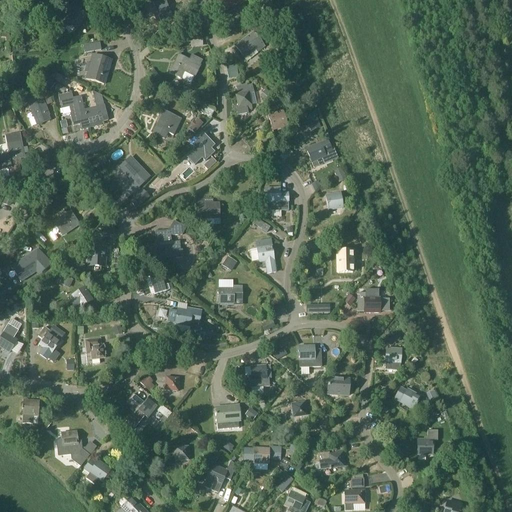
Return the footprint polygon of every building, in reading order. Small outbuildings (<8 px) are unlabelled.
[(165,0),(155,0),(153,1),(162,22),(172,17),(165,0)] [(237,1),(239,0),(218,0),(226,11),(228,14),(236,10),(233,6),(238,3),(237,1)] [(270,10),(272,9),(268,0),(259,0),(257,1),(262,13),(265,12),(270,10)] [(86,17),(73,5),(66,13),(70,16),(65,22),(74,31),(86,17)] [(45,13),(41,8),(34,14),(39,19),(45,13)] [(43,23),(47,20),(43,15),(39,19),(43,23)] [(261,23),(252,25),(253,33),(235,47),(244,59),(256,50),(257,52),(265,46),(255,33),(263,31),(261,23)] [(100,44),(83,47),(85,54),(101,51),(100,44)] [(111,61),(99,58),(93,56),(90,64),(88,64),(85,72),(88,73),(86,80),(92,81),(92,82),(104,85),(111,61)] [(200,67),(178,56),(169,73),(181,79),(182,77),(183,78),(185,74),(186,74),(188,71),(196,74),(200,67)] [(237,71),(228,72),(229,80),(238,79),(237,71)] [(56,75),(49,78),(59,84),(63,79),(56,75)] [(47,79),(42,84),(50,91),(55,85),(47,79)] [(62,94),(65,89),(56,84),(53,89),(62,94)] [(193,92),(184,87),(180,95),(189,100),(193,92)] [(15,102),(28,97),(25,90),(13,95),(15,102)] [(266,90),(260,97),(267,102),(272,95),(266,90)] [(238,96),(236,96),(238,107),(236,108),(237,115),(248,113),(246,107),(252,106),(249,94),(248,94),(238,96)] [(86,114),(85,111),(81,97),(72,100),(71,95),(59,98),(62,109),(69,107),(71,114),(74,126),(79,125),(81,131),(89,129),(85,114),(86,114)] [(50,120),(41,97),(27,103),(33,118),(29,119),(32,127),(50,120)] [(211,117),(213,113),(214,111),(198,104),(195,110),(211,118),(211,117)] [(96,108),(85,111),(86,114),(85,114),(89,129),(94,127),(93,124),(107,121),(104,106),(96,108)] [(306,119),(311,132),(321,128),(317,117),(318,117),(315,110),(310,116),(306,119)] [(182,120),(164,111),(156,128),(174,136),(182,120)] [(283,113),(268,117),(272,131),(287,127),(283,113)] [(194,134),(203,124),(197,120),(195,122),(194,121),(190,126),(191,127),(189,130),(194,134)] [(180,140),(188,145),(194,139),(185,133),(180,140)] [(0,154),(0,162),(24,158),(23,155),(28,154),(27,148),(22,149),(20,143),(19,135),(5,138),(7,146),(8,153),(0,154)] [(205,162),(214,153),(211,149),(214,146),(204,135),(192,146),(195,149),(186,158),(194,166),(202,159),(205,162)] [(335,150),(332,151),(328,141),(306,150),(311,163),(325,158),(327,162),(330,161),(333,168),(341,165),(335,150)] [(24,158),(6,162),(0,162),(0,178),(0,179),(9,177),(23,175),(20,159),(24,158)] [(137,167),(130,159),(123,165),(119,168),(131,181),(123,188),(130,195),(149,178),(138,166),(137,167)] [(341,168),(334,171),(338,183),(346,179),(341,168)] [(158,176),(151,183),(159,190),(165,183),(158,176)] [(156,190),(150,183),(139,195),(145,201),(156,190)] [(288,194),(280,195),(279,189),(265,190),(265,204),(280,204),(280,208),(288,207),(288,194)] [(342,194),(325,197),(328,211),(344,208),(342,194)] [(5,198),(2,204),(10,207),(12,201),(5,198)] [(219,220),(219,205),(213,205),(213,199),(197,199),(197,215),(204,214),(204,220),(219,220)] [(80,224),(70,211),(53,223),(63,237),(80,224)] [(270,228),(259,221),(255,219),(252,224),(256,226),(262,230),(267,233),(270,229),(270,228)] [(109,233),(109,222),(106,222),(104,225),(101,225),(101,227),(96,232),(96,234),(99,234),(109,233)] [(180,242),(171,243),(170,231),(155,232),(156,250),(165,249),(166,258),(175,257),(175,259),(183,258),(182,251),(180,251),(180,242)] [(64,247),(69,254),(76,249),(71,242),(64,247)] [(106,245),(89,245),(88,267),(105,268),(106,245)] [(271,247),(261,248),(257,249),(258,263),(261,263),(265,262),(266,268),(267,273),(276,272),(271,247)] [(353,252),(338,253),(339,273),(354,273),(353,252)] [(72,261),(69,269),(69,270),(81,275),(85,266),(83,265),(86,258),(79,255),(77,254),(74,262),(72,261)] [(31,255),(25,258),(26,259),(17,265),(23,275),(31,269),(32,271),(39,267),(31,255)] [(227,269),(232,271),(236,264),(227,259),(222,266),(227,269)] [(123,271),(125,262),(117,260),(115,270),(123,271)] [(171,274),(165,269),(161,274),(168,279),(171,274)] [(72,280),(64,276),(61,284),(68,288),(72,280)] [(163,282),(152,285),(155,295),(166,291),(163,282)] [(241,301),(241,291),(241,287),(233,287),(233,290),(218,290),(218,305),(233,305),(233,301),(241,301)] [(92,301),(84,288),(72,297),(80,309),(92,301)] [(358,294),(357,294),(357,312),(364,312),(364,314),(379,314),(379,312),(390,312),(390,311),(388,311),(388,300),(379,300),(379,298),(365,299),(365,294),(358,295),(358,294)] [(349,297),(344,303),(349,307),(354,301),(349,297)] [(178,309),(175,325),(189,327),(190,322),(200,324),(202,311),(186,309),(186,310),(178,309)] [(18,331),(8,325),(3,333),(0,339),(0,347),(9,353),(17,341),(14,339),(18,331)] [(44,349),(40,355),(47,360),(60,342),(48,333),(50,331),(45,327),(38,337),(43,340),(39,345),(44,349)] [(77,328),(77,337),(83,337),(83,332),(88,332),(88,327),(85,327),(85,328),(77,328)] [(89,340),(83,340),(85,355),(91,354),(92,365),(99,364),(99,359),(104,359),(104,355),(107,355),(106,349),(103,349),(103,346),(101,346),(100,340),(89,341),(89,340)] [(409,354),(411,354),(414,352),(412,346),(406,348),(409,354)] [(314,347),(299,347),(300,369),(321,368),(321,350),(314,350),(314,347)] [(401,350),(386,349),(385,370),(399,371),(401,350)] [(279,352),(273,356),(276,361),(282,358),(279,352)] [(265,367),(250,368),(251,382),(248,382),(249,389),(261,388),(260,382),(266,382),(266,379),(271,379),(270,369),(265,369),(265,367)] [(151,384),(153,382),(146,375),(139,382),(149,393),(155,387),(151,384)] [(179,379),(166,378),(165,391),(178,392),(179,379)] [(349,381),(328,380),(327,396),(348,397),(349,381)] [(296,387),(291,393),(297,397),(302,391),(296,387)] [(420,398),(407,391),(401,387),(394,400),(413,410),(420,398)] [(436,399),(437,398),(434,391),(433,392),(425,395),(427,402),(436,399)] [(157,408),(146,400),(144,403),(133,395),(127,403),(132,407),(130,410),(133,412),(125,422),(134,429),(144,417),(147,420),(157,408)] [(38,402),(24,401),(22,416),(23,416),(22,424),(37,425),(38,402)] [(304,403),(298,404),(291,405),(293,418),(300,417),(306,416),(304,403)] [(238,407),(215,409),(216,415),(217,423),(239,421),(238,407)] [(258,414),(250,409),(245,416),(252,422),(258,414)] [(46,419),(41,425),(47,430),(52,423),(46,419)] [(437,442),(437,431),(427,431),(427,438),(424,438),(423,441),(417,441),(417,455),(432,456),(432,442),(437,442)] [(62,443),(57,444),(58,459),(71,457),(72,463),(80,468),(89,457),(83,451),(80,443),(77,443),(76,433),(61,434),(62,443)] [(142,442),(134,444),(137,452),(144,449),(142,442)] [(449,460),(457,449),(449,442),(440,452),(449,460)] [(301,449),(294,443),(289,449),(289,450),(287,453),(294,458),(301,449)] [(188,448),(175,448),(175,461),(188,461),(188,448)] [(254,449),(244,449),(243,462),(253,463),(253,464),(253,470),(268,471),(268,464),(268,460),(280,461),(281,448),(269,448),(269,450),(254,449)] [(219,455),(211,452),(208,459),(216,462),(219,455)] [(342,454),(330,456),(330,452),(321,453),(322,460),(319,461),(320,470),(343,467),(342,454)] [(298,460),(292,469),(298,472),(304,463),(298,460)] [(98,462),(96,465),(91,461),(84,470),(102,483),(110,471),(98,462)] [(224,479),(230,481),(236,467),(230,462),(226,472),(213,466),(203,488),(217,494),(224,479)] [(293,480),(288,476),(278,488),(283,492),(293,480)] [(198,487),(189,484),(186,491),(195,495),(198,487)] [(380,495),(388,493),(387,487),(378,489),(380,495)] [(110,491),(105,488),(102,491),(98,496),(103,500),(110,491)] [(111,492),(106,497),(110,500),(115,495),(111,492)] [(364,492),(351,492),(344,492),(344,511),(349,511),(352,511),(352,505),(364,505),(364,492)] [(298,511),(304,499),(291,493),(284,506),(296,511),(298,511)] [(117,505),(121,509),(117,511),(145,511),(131,498),(127,502),(124,499),(122,499),(117,503),(117,505)] [(323,508),(326,502),(317,498),(314,504),(323,508)] [(459,511),(461,506),(447,502),(443,511),(459,511)] [(213,503),(210,511),(219,511),(222,506),(213,503)]
